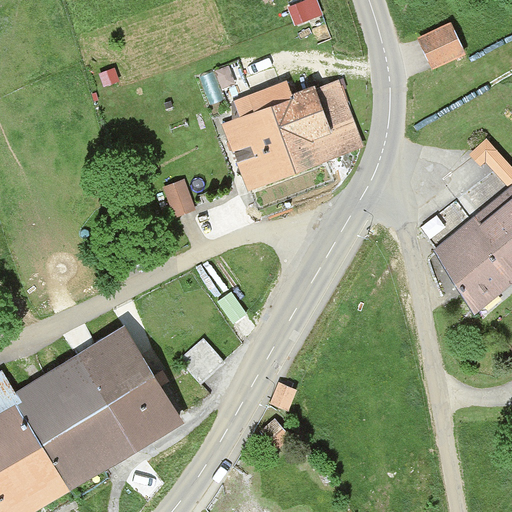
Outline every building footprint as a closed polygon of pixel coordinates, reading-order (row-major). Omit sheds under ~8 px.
[(320,0),(292,0),(289,1),(297,21),(325,11),(320,0)] [(418,37),(430,64),(460,50),(448,23),(418,37)] [(215,127),(240,190),(352,145),(328,83),(215,127)] [(507,183),(511,177),(511,159),(487,134),(472,148),(507,183)] [(166,182),(177,212),(200,204),(188,174),(166,182)] [(511,193),(437,257),(477,305),(511,275),(511,193)] [(125,334),(0,404),(0,511),(171,415),(125,334)]
